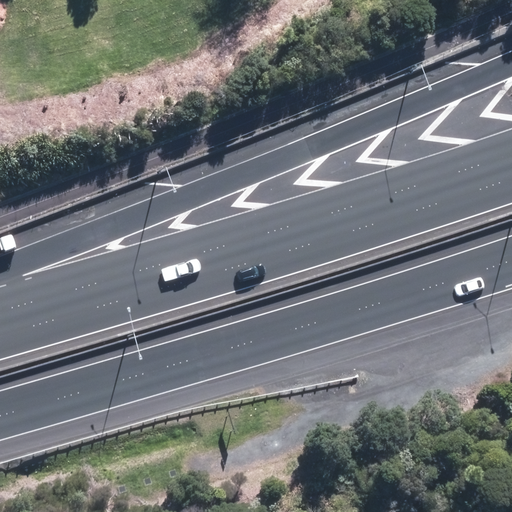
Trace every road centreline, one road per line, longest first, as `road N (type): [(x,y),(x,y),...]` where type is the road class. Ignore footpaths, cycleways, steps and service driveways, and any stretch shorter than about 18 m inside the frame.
road 1 (motorway): [(0,278),(105,227),(511,62)]
road 2 (motorway): [(0,336),(511,178)]
road 3 (motorway): [(511,260),(0,414)]
